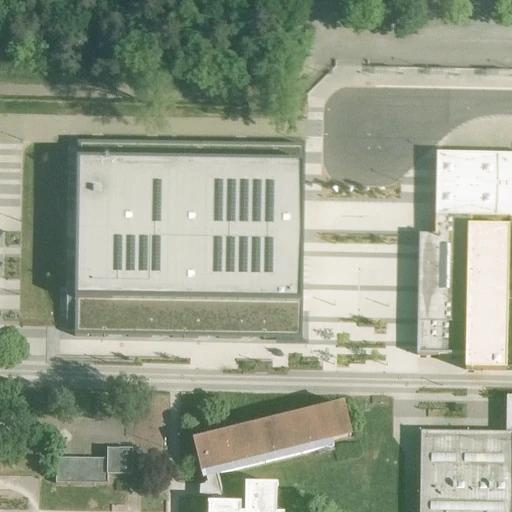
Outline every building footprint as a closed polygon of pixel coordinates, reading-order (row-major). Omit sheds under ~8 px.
[(305,151),(77,146),(73,337),(300,342),(305,151)] [(508,230),(470,230),(470,219),(511,219),(511,158),(436,158),(435,238),(418,238),(417,358),(467,359),(467,372),(507,373),(508,230)] [(507,435),(422,433),(419,511),(511,511),(511,398),(508,398),(508,420),(503,420),(502,425),(502,431),(508,431),(507,435)] [(344,407),(207,439),(213,462),(204,465),(207,477),(206,477),(208,484),(205,484),(205,491),(205,497),(211,498),(213,505),(227,505),(222,477),(335,448),(333,442),(352,437),(344,407)] [(108,460),(57,459),(57,486),(110,486),(110,477),(134,478),(135,451),(108,451),(108,460)] [(213,505),(209,505),(208,511),(277,511),(278,488),(248,488),(247,511),(242,511),(242,506),(227,505),(213,505)]
